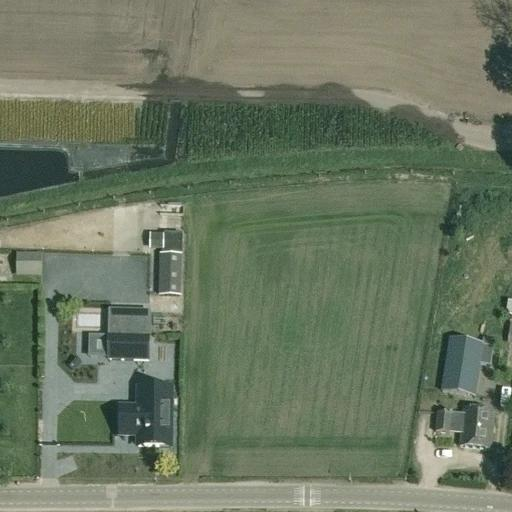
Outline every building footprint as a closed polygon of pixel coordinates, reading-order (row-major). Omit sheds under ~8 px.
[(184,257),(162,257),(161,298),(182,298),(184,257)] [(150,326),(108,324),(107,362),(149,364),(150,326)] [(479,368),(490,370),(493,350),(479,348),(476,368),(479,368)] [(471,359),(451,356),(446,396),(466,399),(471,359)] [(171,392),(145,392),(145,411),(139,410),(121,410),(121,419),(120,419),(120,429),(121,429),(121,438),(138,438),(138,449),(171,450),(171,392)] [(463,417),(452,416),(438,415),(436,435),(450,436),(450,435),(461,436),(460,449),(491,452),(495,414),(464,411),(463,417)]
